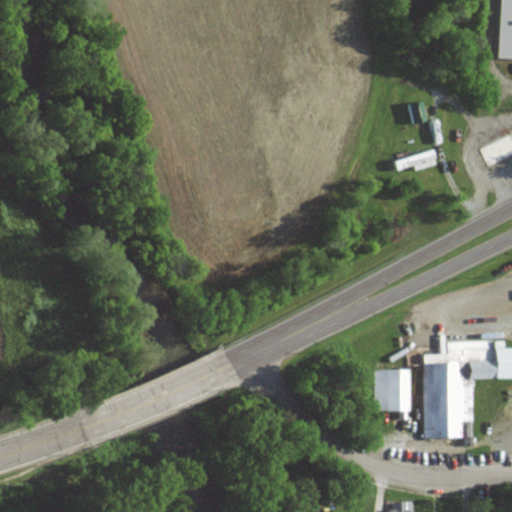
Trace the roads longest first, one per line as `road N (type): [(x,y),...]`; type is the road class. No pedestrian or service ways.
road 1 (residential): [(250,354),(282,398),(340,450),(431,477),(511,476)]
road 2 (primary): [(511,210),(266,337),(250,354)]
road 3 (primary): [(250,354),(271,354),(511,235)]
road 4 (primary): [(100,418),(227,365)]
